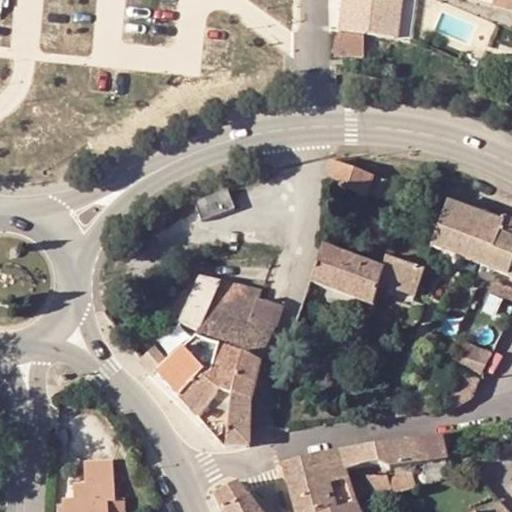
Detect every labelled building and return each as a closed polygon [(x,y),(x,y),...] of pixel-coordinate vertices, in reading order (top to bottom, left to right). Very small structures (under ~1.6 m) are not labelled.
[(390,3),(382,3),(360,0),(341,0),(339,38),(360,39),(385,43),(390,3)] [(511,19),(511,13),(511,0),(492,0),(492,1),(489,13),(511,19)] [(359,63),(360,39),(339,38),(326,37),(326,62),(359,63)] [(367,196),(373,179),(331,164),(329,186),(366,200),(367,196)] [(396,206),(402,189),(373,179),(367,196),(396,206)] [(503,225),(448,206),(432,248),(464,261),(473,235),(495,245),(503,225)] [(511,240),(511,224),(506,223),(504,226),(500,236),(511,240)] [(511,240),(500,236),(504,226),(503,225),(495,245),(473,235),(464,261),(511,279),(511,240)] [(374,309),(377,299),(380,287),(413,299),(415,299),(425,272),(422,271),(386,259),(382,273),(321,250),(309,286),(328,293),(354,302),(374,309)] [(180,325),(198,333),(206,314),(219,283),(200,279),(180,325)] [(206,314),(229,320),(219,348),(220,349),(233,353),(259,367),(274,335),(283,309),(258,303),(261,294),(219,283),(206,314)] [(496,296),(500,286),(493,283),(489,293),(496,296)] [(511,289),(509,289),(500,286),(496,296),(505,300),(505,307),(503,311),(511,315),(511,289)] [(413,299),(380,287),(377,299),(422,314),(425,308),(412,303),(413,299)] [(354,302),(328,293),(325,300),(327,305),(348,312),(352,309),(354,302)] [(219,348),(229,320),(206,314),(198,333),(195,341),(219,348)] [(195,341),(194,343),(168,366),(156,375),(179,401),(203,376),(211,379),(220,349),(219,348),(195,341)] [(453,375),(478,380),(491,356),(460,343),(453,356),(450,373),(453,375)] [(220,398),(232,401),(250,405),(259,367),(233,353),(220,349),(211,379),(203,376),(179,401),(198,422),(220,398)] [(153,356),(143,368),(156,375),(168,366),(151,353),(150,355),(153,356)] [(150,355),(140,365),(143,368),(153,356),(150,355)] [(156,375),(143,368),(140,365),(139,366),(154,377),(156,375)] [(443,372),(440,373),(442,390),(452,388),(453,375),(450,373),(443,372)] [(433,393),(442,390),(440,373),(422,374),(424,397),(433,395),(433,393)] [(478,380),(453,375),(452,388),(452,410),(457,409),(471,401),(478,380)] [(433,412),(433,395),(424,397),(411,399),(412,416),(433,412)] [(396,401),(396,419),(412,416),(411,399),(396,401)] [(228,435),(226,452),(249,449),(250,405),(232,401),(228,435)] [(226,452),(228,435),(218,432),(216,441),(226,452)] [(441,436),(374,448),(339,452),(346,474),(367,469),(379,468),(390,472),(447,461),(443,446),(442,441),(441,436)] [(346,474),(339,452),(317,456),(282,467),(282,471),(285,483),(293,511),(343,511),(357,508),(346,474)] [(413,476),(389,479),(392,497),(416,490),(413,476)] [(365,479),(375,502),(392,497),(389,479),(388,478),(365,479)] [(113,486),(85,488),(87,502),(75,503),(63,504),(63,511),(107,511),(107,503),(114,503),(113,486)] [(222,511),(226,511),(248,500),(237,486),(216,497),(222,511)] [(75,503),(87,502),(85,488),(74,488),(75,503)] [(257,511),(248,500),(226,511),(257,511)]
